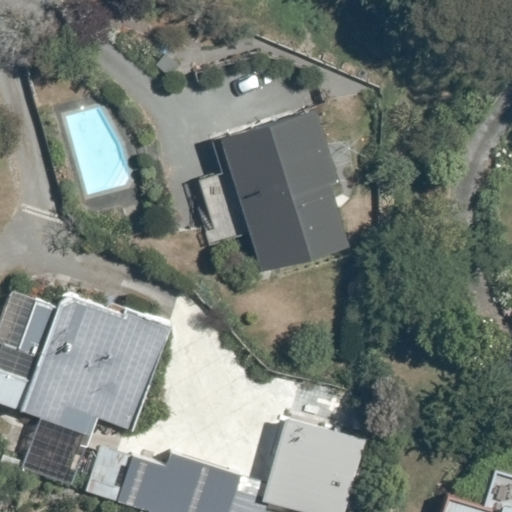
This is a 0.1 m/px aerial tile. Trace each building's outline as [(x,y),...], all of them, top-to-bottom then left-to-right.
[(211,248),(255,236),(263,265),(352,241),(315,104),(225,129),(236,166),(191,178),(211,248)] [(14,284),(0,327),(0,400),(32,412),(26,429),(87,452),(100,413),(136,425),(170,321),(67,288),(63,300),(14,284)] [(311,511),(336,432),(272,412),(247,493),(309,511),(311,511)] [(143,461),(133,494),(115,489),(107,511),(201,511),(211,482),(143,461)] [(511,511),(511,479),(507,478),(497,511),(492,511),(443,497),(438,511),(511,511)]
